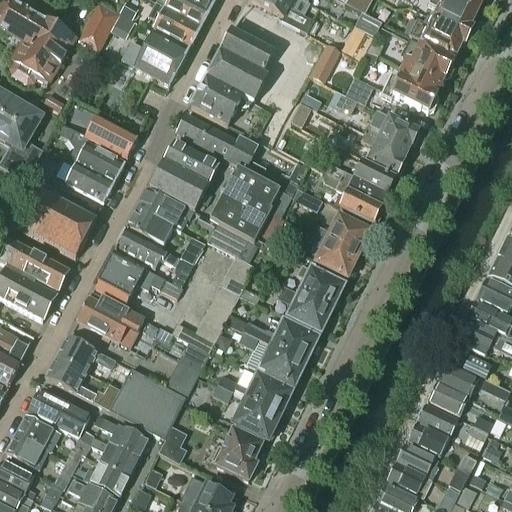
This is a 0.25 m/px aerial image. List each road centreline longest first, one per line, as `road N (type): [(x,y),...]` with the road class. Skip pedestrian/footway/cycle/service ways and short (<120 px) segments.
road 1 (residential): [(271,511),(511,15)]
road 2 (residential): [(0,443),(233,0)]
road 3 (residential): [(364,511),(511,204)]
